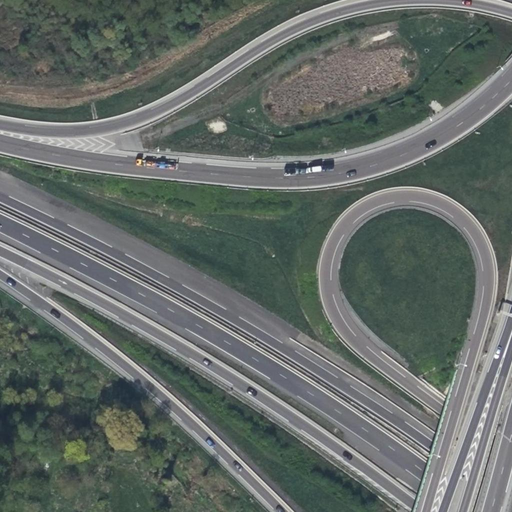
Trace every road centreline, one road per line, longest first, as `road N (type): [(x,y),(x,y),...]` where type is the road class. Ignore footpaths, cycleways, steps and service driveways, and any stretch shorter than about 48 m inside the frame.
road 1 (motorway): [(511,462),(369,355),(336,316),(326,290),(327,254),(342,224),(372,201),(435,200),(466,222),(485,254),(481,320),(424,511)]
road 2 (motorway): [(511,506),(414,432),(222,311),(0,197)]
road 3 (motorway): [(0,223),(260,362),(476,511)]
road 4 (motorway): [(511,77),(460,123),(403,154),(311,175),(131,165),(0,142)]
road 5 (motorway): [(0,251),(232,379),(423,511)]
road 6 (motorway): [(404,0),(312,20),(121,124),(65,132),(0,125)]
road 7 (motorway): [(0,275),(130,370),(281,511)]
road 8 (trunk): [(511,328),(441,511)]
road 9 (motorway): [(511,336),(460,511)]
